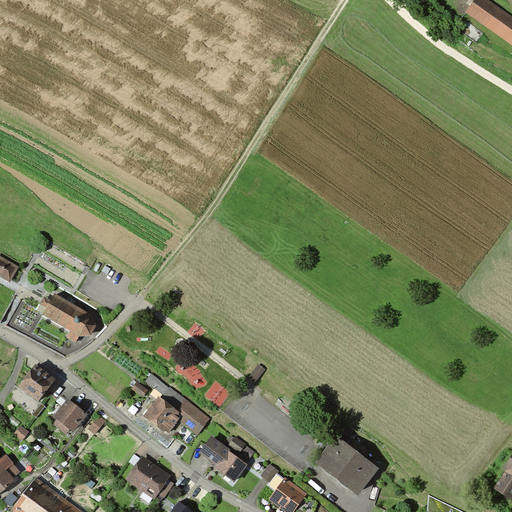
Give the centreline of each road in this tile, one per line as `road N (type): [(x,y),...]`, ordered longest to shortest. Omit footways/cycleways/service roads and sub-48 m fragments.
road 1 (track): [(344,0),(216,201),(139,298)]
road 2 (residential): [(254,511),(207,486),(57,367)]
road 3 (track): [(511,94),(442,47),(393,0)]
